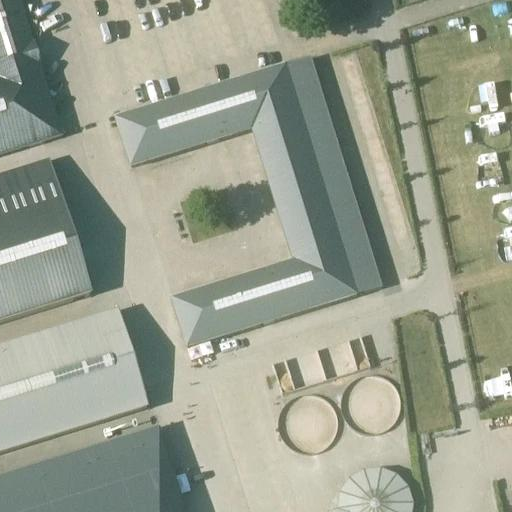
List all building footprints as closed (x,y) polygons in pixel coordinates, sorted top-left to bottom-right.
[(0,0),(0,157),(60,139),(37,66),(38,66),(32,45),(31,46),(16,0),(0,0)] [(187,351),(357,298),(342,249),(341,249),(300,118),(301,118),(286,69),(116,122),(131,170),(253,132),(294,264),(172,302),(187,351)] [(47,164),(0,178),(0,325),(88,298),(88,299),(90,298),(83,277),(56,190),(56,189),(48,163),(46,164),(47,164)] [(0,349),(0,455),(145,410),(115,314),(0,349)] [(255,413),(275,406),(272,396),(252,403),(255,413)] [(0,511),(181,511),(158,436),(158,435),(157,431),(153,432),(153,433),(0,480),(0,511)] [(335,506),(334,511),(410,511),(411,509),(409,499),(406,493),(402,488),(397,483),(392,479),(386,476),(376,474),(369,474),(363,475),(356,478),(351,481),(343,488),(340,493),(337,499),(335,506)]
